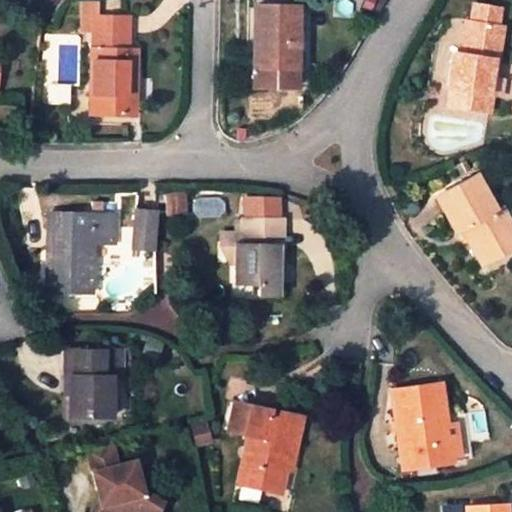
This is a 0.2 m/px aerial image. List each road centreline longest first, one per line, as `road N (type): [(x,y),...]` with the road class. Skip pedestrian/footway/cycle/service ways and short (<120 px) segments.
road 1 (residential): [(380,235),(442,335),(511,390)]
road 2 (residential): [(0,164),(203,158)]
road 3 (residential): [(405,0),(336,158)]
road 4 (residential): [(203,0),(203,158)]
road 5 (residential): [(203,158),(336,158)]
